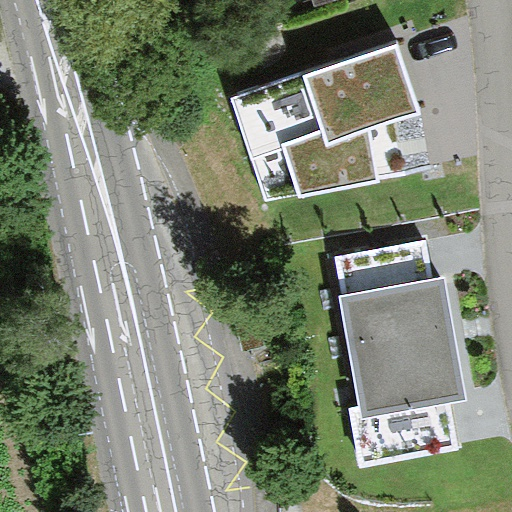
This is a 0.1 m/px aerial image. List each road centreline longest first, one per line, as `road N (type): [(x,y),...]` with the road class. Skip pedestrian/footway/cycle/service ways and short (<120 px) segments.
road 1 (secondary): [(163,511),(48,0)]
road 2 (residential): [(511,170),(498,0)]
